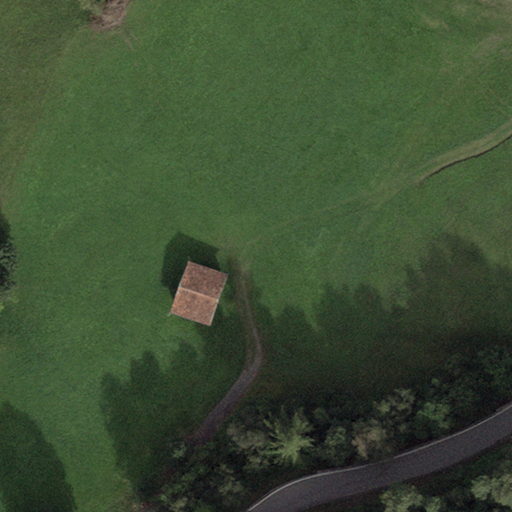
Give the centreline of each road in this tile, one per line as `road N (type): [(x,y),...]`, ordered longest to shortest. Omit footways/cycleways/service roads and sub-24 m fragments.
road 1 (unclassified): [(511,419),(267,511)]
road 2 (track): [(149,511),(240,379),(247,333)]
